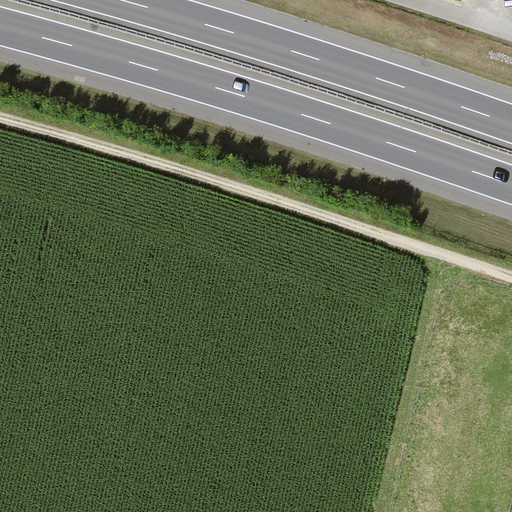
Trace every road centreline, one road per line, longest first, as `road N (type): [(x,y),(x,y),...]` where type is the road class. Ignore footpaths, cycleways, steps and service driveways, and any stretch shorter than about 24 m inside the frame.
road 1 (track): [(511,275),(130,149),(0,115)]
road 2 (motorway): [(0,32),(511,189)]
road 3 (motorway): [(511,129),(99,0)]
